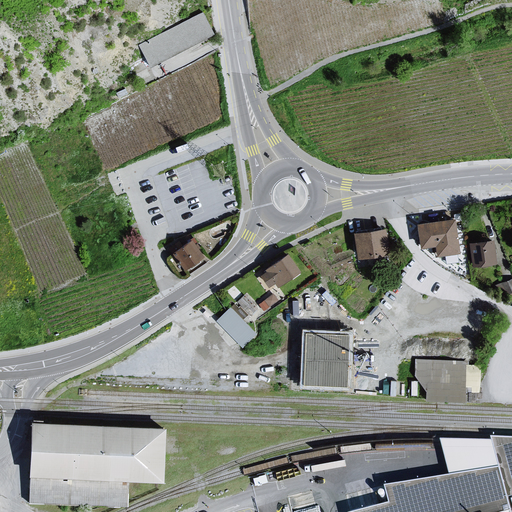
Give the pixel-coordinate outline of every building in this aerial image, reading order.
[(204,9),(134,48),(147,72),(217,33),(204,9)] [(421,248),(437,246),(438,258),(460,256),(456,221),(418,226),(421,248)] [(384,230),(353,234),(357,259),(388,255),(384,230)] [(492,240),(468,244),(472,267),(496,263),(492,240)] [(192,242),(173,255),(185,271),(203,258),(192,242)] [(269,287),(274,283),(276,288),(299,273),(288,256),(265,271),(266,273),(262,276),(269,287)] [(510,284),(511,283),(511,277),(501,280),(504,292),(511,290),(510,284)] [(265,308),(279,298),(274,291),(260,301),(265,308)] [(231,304),(217,318),(243,345),(258,331),(231,304)] [(468,362),(415,360),(415,377),(426,393),(426,400),(467,402),(467,393),(480,392),(480,366),(468,366),(468,362)] [(164,428),(30,422),(27,501),(126,505),(127,480),(162,481),(164,428)] [(511,511),(511,444),(487,444),(495,475),(386,492),(391,510),(384,511),(511,511)] [(277,505),(278,511),(292,511),(290,502),(277,505)]
